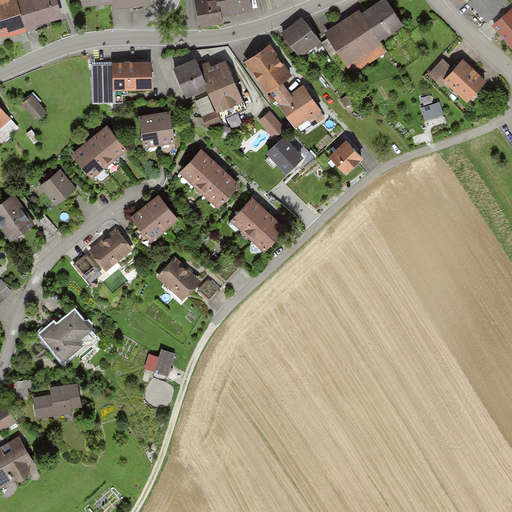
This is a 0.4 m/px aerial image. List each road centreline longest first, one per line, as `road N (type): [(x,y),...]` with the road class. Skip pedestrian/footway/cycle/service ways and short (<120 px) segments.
road 1 (residential): [(511,108),(494,123),(378,168),(226,309),(191,360)]
road 2 (tertiary): [(327,0),(206,38),(77,42)]
road 3 (residential): [(0,371),(42,264),(153,182)]
road 4 (track): [(191,360),(131,511)]
